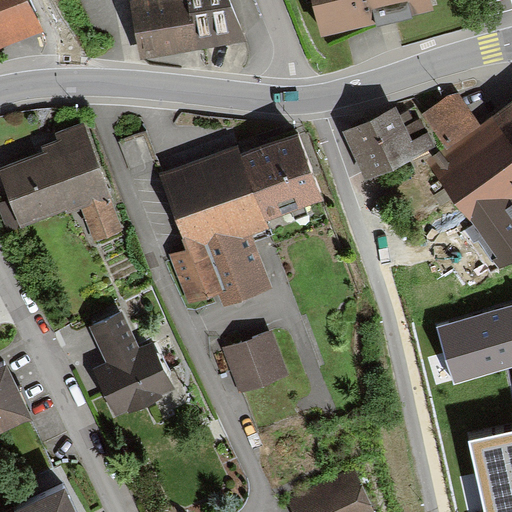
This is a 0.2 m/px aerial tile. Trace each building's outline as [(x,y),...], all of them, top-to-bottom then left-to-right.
[(0,0),(0,47),(43,31),(28,0),(0,0)] [(131,0),(145,58),(248,38),(234,0),(131,0)] [(317,0),(326,28),(377,14),(379,21),(387,18),(398,16),(413,11),(411,6),(433,0),(432,0),(317,0)] [(449,97),(421,115),(446,150),(427,163),(472,224),(467,228),(497,270),(511,263),(511,102),(481,126),(459,94),(449,97)] [(342,132),(366,180),(435,146),(421,117),(415,119),(411,109),(401,114),(397,106),(342,132)] [(0,164),(0,186),(15,226),(74,204),(88,242),(119,230),(78,122),(49,133),(53,144),(0,164)] [(313,199),(291,140),(236,161),(231,148),(212,155),(156,175),(185,252),(168,258),(184,303),(215,292),(220,304),(265,287),(245,231),(260,225),(258,219),(273,214),(268,199),(289,192),(294,205),(313,199)] [(511,302),(436,324),(452,378),(511,360),(511,302)] [(120,313),(89,326),(108,370),(96,375),(112,413),(168,389),(147,343),(135,348),(120,313)] [(222,347),(237,389),(280,373),(265,331),(222,347)] [(0,363),(0,429),(36,412),(11,358),(0,363)] [(511,511),(511,426),(470,436),(486,511),(511,511)] [(287,500),(292,511),(371,511),(352,471),(287,500)] [(82,511),(70,485),(17,510),(17,511),(82,511)]
